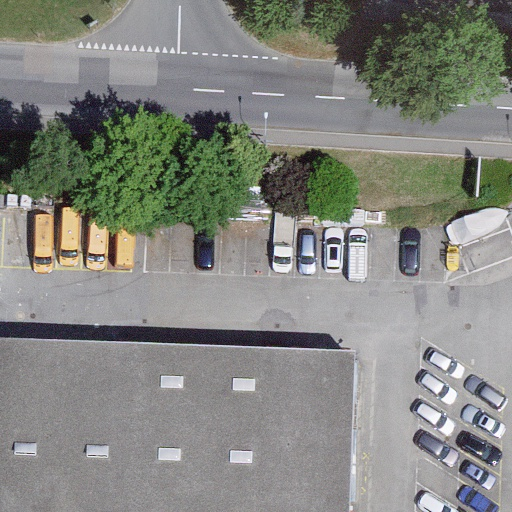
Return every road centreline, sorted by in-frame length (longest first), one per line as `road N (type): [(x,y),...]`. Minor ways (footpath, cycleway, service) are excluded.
road 1 (unknown): [(511,316),(0,304)]
road 2 (unclassified): [(511,118),(182,89)]
road 3 (unclassified): [(182,89),(0,75)]
